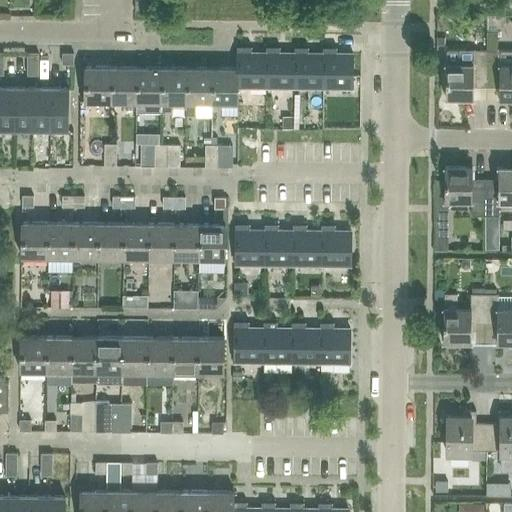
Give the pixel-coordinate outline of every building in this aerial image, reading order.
[(155,11),(155,0),(134,0),(134,11),(155,11)] [(486,50),(486,79),(499,80),(499,99),(511,99),(511,50),(500,50),(497,50),(497,32),(486,32),(486,50)] [(266,88),(266,52),(250,52),(250,47),(237,47),(236,68),(238,68),(237,87),(238,88),(266,88)] [(294,88),(295,52),(279,52),(279,47),(266,47),(266,52),(266,88),(294,88)] [(323,88),(323,53),(307,53),(308,47),(295,47),(295,52),(294,88),(323,88)] [(323,53),(323,88),(352,89),(353,53),(336,53),(336,48),(323,48),(323,53)] [(486,50),(472,50),(445,50),(445,64),(445,99),(472,99),(473,79),(486,79),(486,50)] [(27,64),(39,64),(39,53),(27,53),(27,64)] [(73,64),(73,54),(73,53),(62,53),(62,64),(73,64)] [(39,64),(27,64),(27,76),(39,76),(39,64)] [(110,102),(110,66),(84,66),(84,102),(110,102)] [(136,103),(136,67),(110,66),(110,102),(136,103)] [(161,67),(136,67),(136,103),(136,112),(162,112),(162,111),(162,103),(161,103),(161,67)] [(186,103),(186,67),(161,67),(161,103),(162,103),(162,111),(171,111),(171,103),(186,103)] [(211,103),(211,67),(186,67),(186,103),(186,115),(192,115),(195,113),(195,103),(211,103)] [(238,68),(236,68),(211,67),(211,103),(212,103),(212,111),(218,111),(221,108),(221,104),(238,104),(238,88),(237,87),(238,68)] [(0,129),(14,129),(15,87),(0,86),(0,129)] [(32,130),(32,87),(15,87),(14,129),(32,130)] [(49,130),(50,87),(32,87),(32,130),(49,130)] [(50,87),(49,130),(68,130),(69,87),(50,87)] [(489,115),(470,115),(470,137),(489,138),(489,115)] [(104,155),(115,155),(115,144),(104,144),(104,155)] [(155,156),(155,145),(141,144),(141,165),(154,166),(154,167),(167,167),(167,166),(167,156),(155,156)] [(181,145),(167,145),(155,145),(155,156),(167,156),(167,166),(181,166),(181,145)] [(233,145),(217,145),(205,145),(205,156),(217,156),(217,167),(233,167),(233,145)] [(104,166),(115,166),(115,155),(104,155),(104,166)] [(217,167),(217,156),(205,156),(205,167),(217,167)] [(471,167),(444,167),(444,202),(470,202),(470,216),(484,216),(484,187),(484,179),(471,179),(471,167)] [(498,180),(484,179),(484,187),(484,216),(498,216),(498,202),(511,202),(511,167),(498,167),(498,180)] [(33,206),(33,196),(33,195),(22,195),(22,206),(33,206)] [(62,208),(73,208),(73,196),(62,196),(62,208)] [(84,208),(85,196),(73,196),(73,208),(84,208)] [(123,209),(123,197),(112,197),(112,209),(123,209)] [(135,209),(135,197),(123,197),(123,209),(135,209)] [(173,209),(174,197),(163,197),(162,209),(173,209)] [(185,209),(186,197),(174,197),(173,209),(185,209)] [(214,209),(225,209),(225,198),(214,198),(214,209)] [(47,258),(47,222),(21,222),(21,258),(47,258)] [(72,258),(73,222),(47,222),(47,258),(72,258)] [(98,259),(98,223),(73,222),(72,258),(98,259)] [(123,259),(123,223),(98,223),(98,259),(123,259)] [(148,259),(148,223),(123,223),(123,259),(148,259)] [(173,259),(173,224),(148,223),(148,259),(173,259)] [(199,260),(199,224),(173,224),(173,259),(199,260)] [(225,260),(225,224),(199,224),(199,260),(225,260)] [(264,265),(265,229),(249,229),(249,224),(235,224),(235,265),(264,265)] [(293,265),(293,230),(277,230),(277,225),(265,225),(265,229),(264,265),(293,265)] [(321,265),(321,230),(306,230),(306,225),(293,225),(293,230),(293,265),(321,265)] [(321,230),(321,265),(351,266),(351,230),(334,230),(334,225),(321,225),(321,230)] [(470,323),(483,323),(483,294),(470,294),(470,308),(456,308),(456,295),(445,294),(444,308),(442,308),(442,343),(470,343),(470,323)] [(483,294),(483,323),(497,323),(497,343),(511,343),(511,308),(498,308),(498,294),(483,294)] [(263,363),(263,327),(248,327),(248,322),(234,322),(234,362),(263,363)] [(292,363),(292,328),(277,327),(277,322),(263,322),(263,327),(263,363),(292,363)] [(320,363),(320,328),(305,328),(305,323),(292,322),(292,328),(292,363),(320,363)] [(320,328),(320,363),(350,364),(350,328),(334,328),(334,323),(320,323),(320,328)] [(46,372),(46,336),(20,335),(20,371),(46,372)] [(71,372),(72,336),(46,336),(46,372),(71,372)] [(96,372),(97,336),(72,336),(71,372),(96,372)] [(122,372),(122,337),(97,336),(96,372),(122,372)] [(147,373),(147,337),(122,337),(122,372),(147,373)] [(172,373),(172,337),(147,337),(147,373),(172,373)] [(197,373),(197,337),(172,337),(172,373),(197,373)] [(224,374),(224,338),(197,337),(197,373),(224,374)] [(108,401),(95,401),(95,432),(108,432),(108,401)] [(70,414),(81,414),(82,403),(70,403),(70,414)] [(120,415),(131,415),(132,404),(120,403),(120,415)] [(446,415),(446,455),(462,455),(470,455),(470,450),(485,451),(485,423),(475,423),(475,411),(462,411),(462,415),(446,415)] [(511,455),(511,415),(509,416),(509,411),(496,411),(496,423),(485,423),(485,451),(500,451),(500,455),(511,455)] [(30,420),(20,420),(19,420),(19,431),(30,431),(30,420)] [(45,432),(56,432),(56,421),(45,420),(45,432)] [(171,433),(172,422),(161,421),(160,433),(171,433)] [(171,433),(182,433),(183,422),(172,422),(171,433)] [(212,433),(223,433),(223,422),(212,422),(212,433)] [(17,465),(17,454),(5,453),(5,465),(17,465)] [(52,465),(52,454),(41,454),(41,465),(52,465)] [(479,459),(441,459),(441,485),(478,485),(479,459)] [(107,476),(108,463),(95,462),(95,475),(107,476)] [(133,463),(121,463),(121,475),(133,475),(133,463)] [(158,463),(146,463),(146,477),(158,477),(158,463)] [(17,476),(17,465),(5,465),(5,476),(17,476)] [(52,475),(52,465),(41,465),(41,475),(52,475)] [(486,488),(485,497),(504,498),(505,489),(486,488)] [(105,511),(106,490),(79,490),(79,511),(105,511)] [(130,511),(131,490),(106,490),(105,511),(130,511)] [(131,490),(130,511),(156,511),(156,490),(131,490)] [(181,511),(182,491),(158,490),(156,490),(156,511),(181,511)] [(206,511),(207,491),(182,491),(181,511),(206,511)] [(232,511),(233,502),(233,503),(233,491),(207,491),(206,511),(232,511)] [(0,511),(10,511),(11,496),(0,495),(0,511)] [(27,511),(28,496),(11,496),(10,511),(27,511)] [(45,511),(46,496),(28,496),(27,511),(45,511)] [(46,496),(45,511),(64,511),(65,496),(46,496)] [(245,503),(233,503),(233,502),(232,511),(261,511),(261,508),(245,508),(245,503)] [(289,511),(290,508),(274,508),(274,503),(261,503),(261,508),(261,511),(289,511)] [(317,511),(318,509),(302,508),(302,503),(290,503),(290,508),(289,511),(317,511)]
